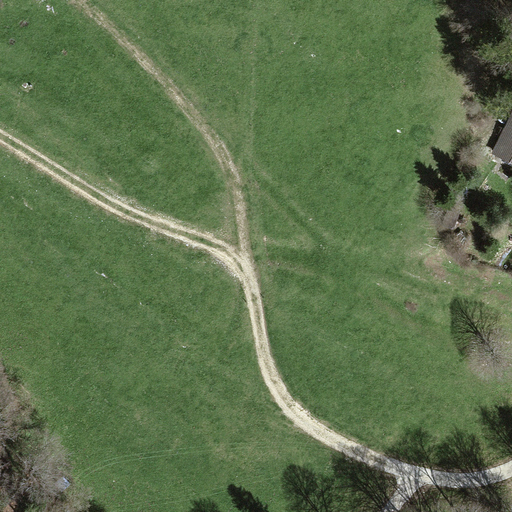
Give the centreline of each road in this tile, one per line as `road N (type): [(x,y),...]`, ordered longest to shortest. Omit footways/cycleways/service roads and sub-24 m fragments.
road 1 (track): [(67,0),(184,112),(221,159),(241,214),(253,322),(278,395),(314,430),(383,464),(478,480),(511,468)]
road 2 (track): [(247,275),(222,247),(116,207),(0,134)]
